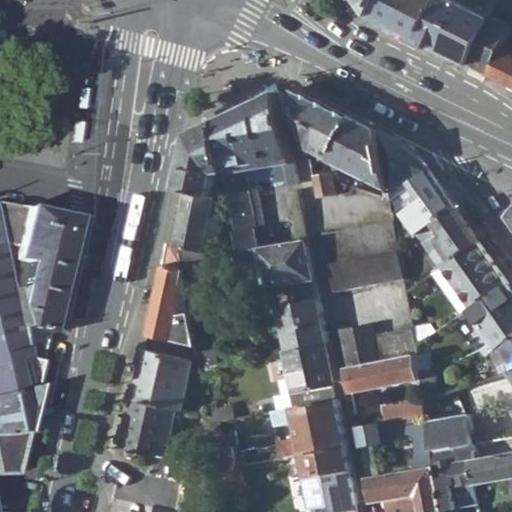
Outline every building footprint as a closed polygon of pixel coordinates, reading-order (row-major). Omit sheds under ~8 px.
[(363,0),(373,15),(381,0),(363,0)] [(425,40),(444,0),(381,0),(373,15),(425,40)] [(465,60),(471,63),(495,15),(500,4),(501,1),(498,0),(444,0),(425,40),(465,60)] [(511,0),(501,0),(501,1),(500,4),(511,9),(511,0)] [(511,28),(511,24),(495,15),(471,63),(491,73),(505,44),(511,28)] [(491,73),(511,83),(511,47),(509,47),(505,44),(491,73)] [(308,147),(390,188),(381,129),(298,89),(308,147)] [(299,181),(282,92),(243,111),(221,121),(229,170),(241,249),(245,266),(249,290),(269,286),(287,283),(318,280),(310,241),(270,248),(262,250),(257,225),(249,180),(258,179),(276,177),(276,182),(288,180),(288,182),(289,186),(299,184),(299,181)] [(221,171),(229,170),(221,121),(193,133),(182,187),(216,194),(221,171)] [(390,188),(391,196),(401,190),(407,198),(418,191),(412,182),(430,170),(414,146),(381,129),(390,188)] [(405,213),(417,231),(433,221),(453,206),(430,170),(412,182),(418,191),(407,198),(406,204),(406,207),(408,210),(405,213)] [(312,175),(317,198),(337,194),(332,172),(312,175)] [(257,225),(262,250),(270,248),(258,179),(249,180),(257,225)] [(169,244),(176,246),(205,251),(207,242),(214,212),(219,194),(216,194),(182,187),(169,244)] [(385,197),(391,196),(390,188),(383,192),(385,197)] [(288,192),(297,238),(309,237),(300,190),(288,192)] [(406,204),(407,198),(401,190),(391,196),(394,212),(406,204)] [(0,246),(23,358),(39,362),(69,223),(0,206),(0,246)] [(435,236),(442,247),(451,260),(478,242),(453,206),(433,221),(441,232),(435,236)] [(225,215),(214,212),(207,242),(217,245),(225,215)] [(323,232),(328,261),(401,249),(400,243),(397,228),(396,220),(323,232)] [(441,268),(469,308),(507,283),(478,242),(451,260),(444,266),(441,268)] [(148,333),(195,344),(184,282),(180,281),(182,273),(176,246),(169,244),(148,333)] [(0,435),(22,432),(39,362),(23,358),(0,246),(0,435)] [(434,252),(444,266),(451,260),(442,247),(434,252)] [(245,266),(241,249),(227,251),(230,265),(245,266)] [(405,278),(401,249),(328,261),(334,291),(405,278)] [(328,342),(318,280),(287,283),(292,307),(280,309),(284,337),(287,351),(328,342)] [(472,319),(492,349),(508,340),(511,336),(511,290),(507,283),(469,308),(456,318),(461,325),(472,319)] [(343,331),(349,368),(416,355),(415,346),(417,344),(416,336),(414,327),(375,334),(373,325),(343,331)] [(193,360),(199,362),(195,344),(148,333),(145,349),(193,360)] [(416,336),(417,344),(425,340),(422,333),(416,336)] [(511,351),(502,357),(511,371),(511,370),(511,336),(508,340),(511,345),(511,351)] [(286,351),(293,393),(337,385),(328,342),(287,351),(286,351)] [(177,405),(182,407),(193,360),(145,349),(135,396),(177,405)] [(351,381),(353,393),(419,378),(418,370),(417,363),(416,355),(349,368),(351,381)] [(418,370),(419,378),(428,376),(427,368),(418,370)] [(296,408),(293,393),(290,379),(281,381),(283,396),(276,397),(278,411),(282,411),(294,408),(296,408)] [(423,401),(424,408),(431,407),(436,407),(434,395),(423,397),(423,401)] [(123,447),(152,454),(167,452),(177,405),(135,396),(123,447)] [(296,408),(294,408),(296,420),(299,436),(261,444),(264,460),(275,458),(286,456),(348,445),(339,400),(296,408)] [(385,406),(387,421),(424,414),(424,408),(423,401),(385,406)] [(213,414),(211,422),(220,421),(232,419),(230,407),(215,409),(213,414)] [(424,414),(426,421),(433,420),(431,407),(424,408),(424,414)] [(284,423),(296,420),(294,408),(282,411),(284,423)] [(276,424),(284,423),(282,411),(278,411),(274,412),(276,424)] [(445,418),(433,420),(426,421),(431,451),(453,448),(469,444),(475,443),(470,413),(445,418)] [(420,468),(415,469),(420,494),(422,511),(442,511),(431,451),(426,421),(424,414),(387,421),(359,425),(363,445),(414,436),(420,468)] [(215,445),(220,470),(237,466),(233,446),(238,445),(236,429),(222,432),(220,421),(211,422),(210,424),(215,445)] [(0,475),(13,475),(22,432),(0,435),(0,475)] [(457,462),(472,459),(469,444),(453,448),(457,462)] [(286,456),(290,477),(305,474),(306,477),(352,468),(348,445),(286,456)] [(442,511),(451,511),(451,509),(478,505),(474,485),(476,484),(472,459),(457,462),(453,448),(431,451),(442,511)] [(511,451),(472,459),(476,484),(491,482),(505,479),(511,477),(511,451)] [(189,463),(178,511),(205,511),(212,482),(206,466),(189,463)] [(220,470),(226,498),(265,491),(264,485),(245,488),(241,466),(237,466),(220,470)] [(415,469),(405,471),(408,492),(409,496),(413,496),(420,494),(415,469)] [(369,477),(373,500),(387,498),(389,511),(415,511),(413,496),(409,496),(408,492),(405,471),(369,477)]
